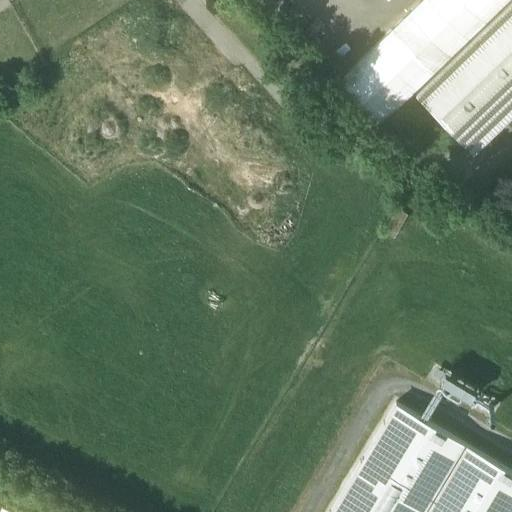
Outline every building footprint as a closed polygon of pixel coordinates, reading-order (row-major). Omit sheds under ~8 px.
[(423,0),(340,81),(381,124),(509,0),(423,0)] [(511,0),(416,94),(473,153),(511,114),(511,0)] [(170,68),(140,39),(113,69),(157,110),(202,61),(189,49),(170,68)] [(278,158),(238,124),(251,108),(223,85),(206,105),(233,129),(195,174),(216,193),(224,183),(243,198),(278,158)] [(147,122),(128,143),(137,152),(156,130),(147,122)] [(408,215),(398,209),(384,231),(395,237),(408,215)] [(511,511),(511,471),(396,402),(330,511),(511,511)]
